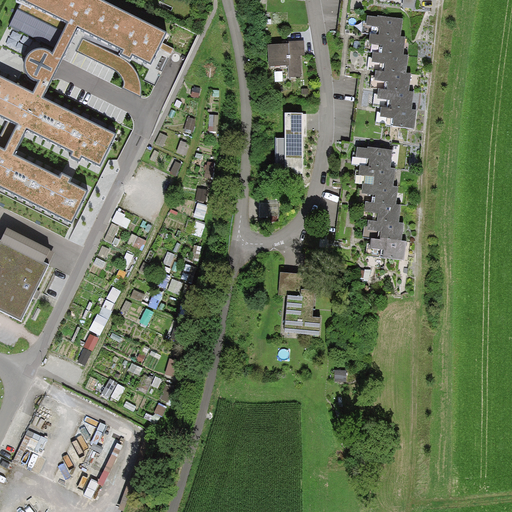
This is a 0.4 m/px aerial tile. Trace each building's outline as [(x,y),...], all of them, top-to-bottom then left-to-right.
[(133,58),(151,67),(167,34),(98,0),(22,0),(21,2),(68,25),(77,30),(123,53),(121,56),(131,61),(133,58)] [(404,0),(404,7),(415,8),(415,0),(404,0)] [(401,38),(403,19),(377,16),(377,17),(368,16),(367,22),(363,22),(362,34),(370,35),(370,40),(367,40),(365,52),(374,53),(374,60),(370,59),(369,70),(376,71),(376,77),(372,76),(371,88),(379,89),(378,93),(375,93),(374,106),(382,107),(382,113),(378,113),(376,124),(413,128),(415,112),(410,112),(412,94),(408,94),(410,74),(406,74),(408,56),(403,56),(405,38),(401,38)] [(44,98),(77,30),(68,25),(54,54),(49,52),(45,51),(42,51),(39,51),(36,52),(33,54),(29,56),(27,61),(26,64),(26,68),(26,72),(27,76),(30,79),(34,82),(39,84),(35,93),(44,98)] [(125,60),(119,58),(79,39),(77,45),(74,51),(114,70),(120,73),(123,77),(124,82),(124,86),(124,89),(132,93),(140,97),(142,90),(142,84),(141,78),(138,73),(134,68),(130,64),(125,60)] [(286,45),(268,46),(269,67),(289,66),(289,78),(303,78),(302,56),(306,56),(305,41),(286,42),(286,45)] [(0,56),(0,57),(15,63),(20,51),(5,45),(0,56)] [(82,160),(101,169),(118,134),(44,98),(35,93),(0,75),(0,118),(17,127),(27,132),(72,154),(71,158),(81,163),(82,160)] [(307,114),(286,114),(286,139),(276,139),(277,170),(286,170),(286,175),(303,175),(303,137),(307,137),(307,114)] [(16,155),(27,132),(17,127),(6,150),(16,155)] [(389,150),(390,142),(356,138),(354,164),(362,165),(362,173),(357,172),(356,183),(364,184),(363,190),(359,190),(357,202),(365,203),(364,207),(362,206),(360,221),(368,221),(367,227),(365,226),(363,237),(371,238),(371,245),(367,244),(366,256),(405,260),(407,242),(402,241),(403,224),(399,223),(401,206),(396,206),(398,188),(394,188),(396,168),(391,168),(393,151),(389,150)] [(0,189),(74,226),(91,191),(72,181),(73,179),(63,174),(61,177),(16,155),(6,150),(0,146),(0,189)] [(279,204),(261,205),(262,217),(280,216),(279,204)] [(204,221),(208,209),(201,206),(196,219),(204,221)] [(127,231),(132,221),(118,215),(114,224),(127,231)] [(195,236),(203,238),(206,226),(198,224),(195,236)] [(111,226),(107,243),(115,245),(119,228),(111,226)] [(0,243),(0,311),(22,322),(37,292),(49,267),(44,263),(50,251),(8,230),(1,243),(0,243)] [(134,236),(129,246),(144,253),(148,243),(134,236)] [(306,250),(306,267),(318,268),(319,250),(306,250)] [(149,277),(153,268),(144,264),(140,273),(149,277)] [(313,318),(315,291),(305,290),(303,290),(305,275),(281,273),(279,295),(288,296),(285,333),(320,336),(321,318),(313,318)] [(108,322),(123,293),(114,289),(99,318),(108,322)] [(134,291),(131,300),(144,304),(147,296),(134,291)] [(153,297),(150,309),(159,311),(162,299),(153,297)] [(127,302),(122,312),(127,315),(133,305),(127,302)] [(149,328),(155,314),(147,311),(141,325),(149,328)] [(86,349),(94,352),(98,344),(90,340),(86,349)] [(175,377),(179,363),(171,360),(167,375),(175,377)] [(103,395),(120,404),(128,390),(111,381),(103,395)] [(167,386),(163,401),(171,404),(175,388),(167,386)] [(15,462),(21,465),(28,451),(43,458),(51,442),(29,432),(15,462)] [(93,484),(88,500),(95,501),(99,488),(108,490),(116,462),(111,460),(103,487),(93,484)]
